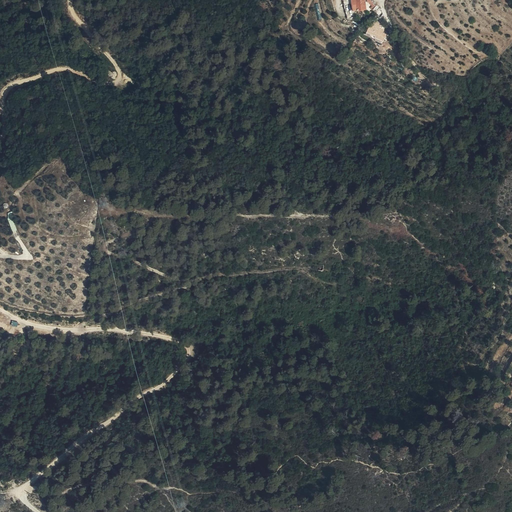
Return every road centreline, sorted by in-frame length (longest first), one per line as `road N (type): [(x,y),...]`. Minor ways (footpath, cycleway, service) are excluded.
road 1 (track): [(40,511),(21,496),(25,488),(185,360),(179,340),(33,323),(0,305)]
road 2 (track): [(0,138),(8,89),(73,68),(119,84),(112,55),(76,0)]
